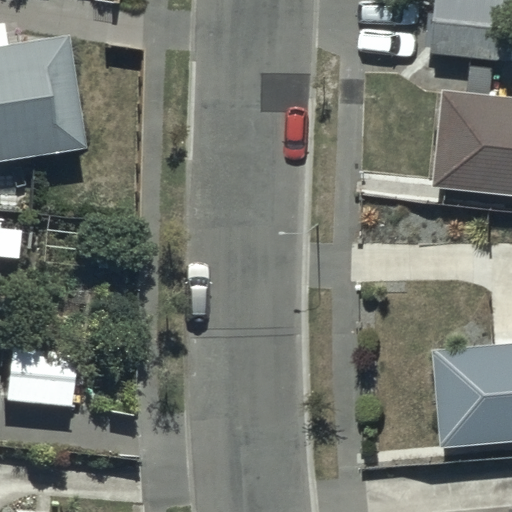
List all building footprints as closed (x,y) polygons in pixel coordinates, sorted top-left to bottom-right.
[(511,0),(439,0),(435,52),(511,58),(511,0)] [(0,158),(84,145),(67,34),(5,43),(2,22),(0,22),(0,158)] [(511,90),(446,86),(438,184),(511,190),(511,90)] [(0,257),(20,258),(22,225),(0,223),(0,257)] [(87,304),(11,297),(2,399),(78,406),(87,304)] [(511,339),(439,345),(447,445),(511,440),(511,339)]
